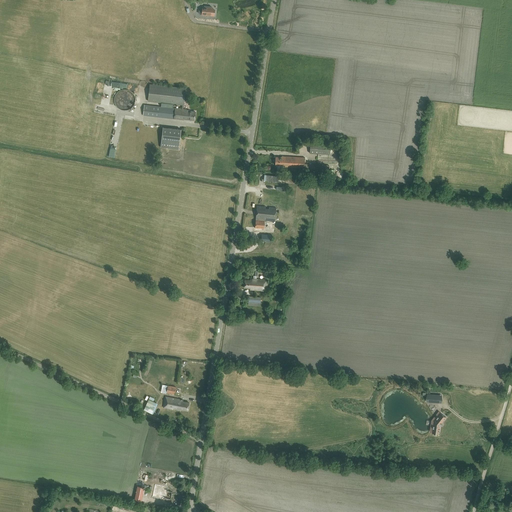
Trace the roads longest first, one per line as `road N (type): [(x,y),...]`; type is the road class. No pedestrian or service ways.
road 1 (tertiary): [(189,511),(274,0)]
road 2 (track): [(0,347),(201,440)]
road 3 (track): [(473,511),(511,380)]
